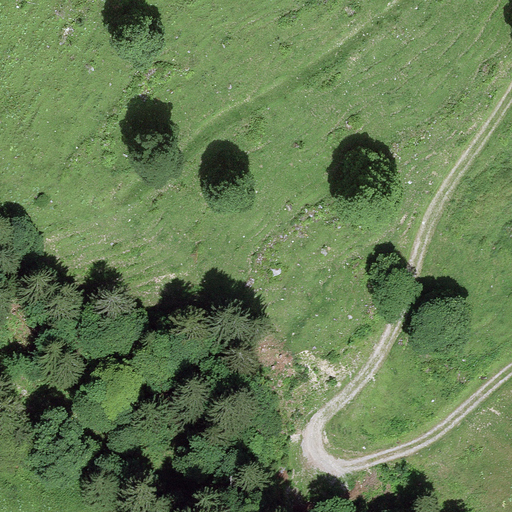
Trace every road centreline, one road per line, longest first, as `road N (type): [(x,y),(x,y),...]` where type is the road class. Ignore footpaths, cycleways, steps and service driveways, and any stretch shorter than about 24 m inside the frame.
road 1 (track): [(511,368),(410,450),(338,468),(314,444),(314,425),(368,375),(411,288),(445,186),(511,92)]
road 2 (track): [(412,0),(313,84),(232,127)]
